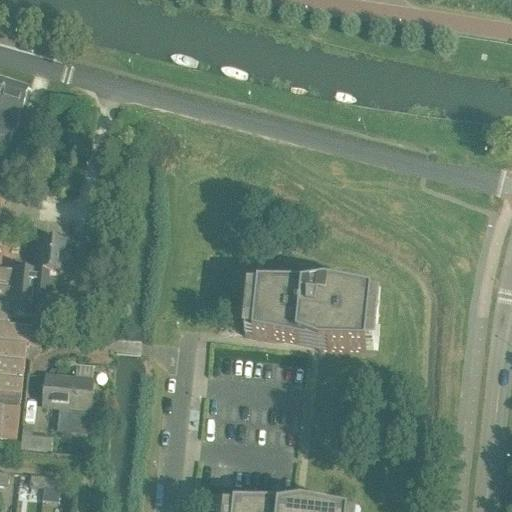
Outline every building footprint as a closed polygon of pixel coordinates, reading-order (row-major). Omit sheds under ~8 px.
[(0,142),(9,145),(13,131),(15,131),(28,89),(7,83),(0,105),(0,142)] [(0,441),(17,444),(20,411),(19,411),(20,403),(21,403),(27,347),(8,345),(10,319),(51,323),(55,284),(49,283),(50,276),(71,278),(73,261),(70,261),(71,247),(58,246),(54,241),(50,245),(36,243),(33,273),(14,271),(14,275),(0,273),(0,219),(2,200),(0,199),(0,441)] [(24,238),(33,238),(34,225),(25,224),(24,238)] [(245,338),(319,353),(366,354),(367,340),(375,340),(378,316),(370,315),(372,301),(325,291),(250,290),(245,338)] [(96,299),(93,332),(108,333),(111,300),(96,299)] [(92,385),(57,381),(47,380),(44,411),(60,412),(57,434),(87,437),(92,385)] [(0,475),(0,487),(8,488),(9,477),(0,475)] [(30,490),(44,492),(45,481),(31,479),(30,490)] [(45,481),(44,492),(58,493),(59,482),(45,481)]
